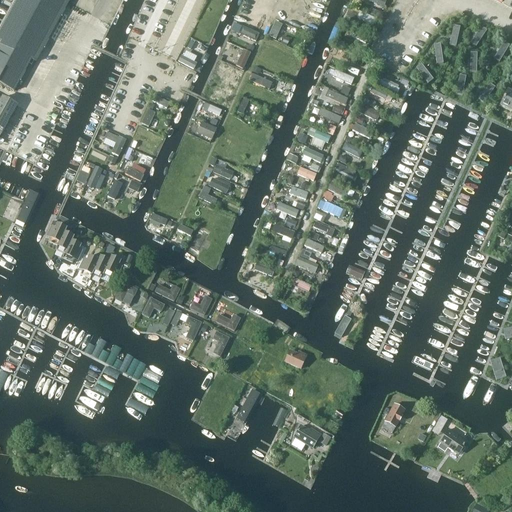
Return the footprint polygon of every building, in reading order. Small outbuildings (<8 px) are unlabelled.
[(0,83),(14,91),(32,60),(36,62),(70,0),(16,0),(0,30),(0,83)] [(511,93),(508,92),(500,107),(511,112),(511,93)] [(155,97),(152,103),(167,111),(170,104),(155,97)] [(0,136),(0,137),(17,106),(2,98),(1,99),(0,98),(0,136)] [(141,127),(148,130),(155,116),(149,112),(141,127)] [(111,154),(118,158),(126,143),(119,139),(111,154)] [(217,166),(214,174),(230,181),(234,173),(217,166)] [(86,188),(93,191),(103,172),(96,169),(86,188)] [(145,178),(128,170),(125,176),(142,184),(145,178)] [(213,180),(209,188),(226,195),(230,187),(213,180)] [(108,199),(114,202),(122,187),(115,183),(108,199)] [(15,224),(24,228),(39,196),(30,192),(15,224)] [(202,193),(199,200),(214,206),(217,200),(202,193)] [(152,220),(171,228),(173,224),(153,216),(152,220)] [(65,233),(67,229),(57,224),(49,243),(58,247),(65,233)] [(180,225),(178,231),(190,236),(193,231),(180,225)] [(72,241),(74,237),(65,233),(58,247),(56,251),(65,255),(72,241)] [(65,255),(63,259),(73,264),(81,245),(72,241),(65,255)] [(511,243),(503,264),(511,265),(511,243)] [(99,261),(98,261),(89,257),(81,275),(90,280),(92,275),(99,261)] [(110,261),(109,261),(100,257),(98,261),(99,261),(92,275),(101,280),(103,276),(103,275),(110,261)] [(103,275),(103,276),(112,280),(121,261),(111,257),(109,261),(110,261),(103,275)] [(292,279),(289,284),(309,293),(312,287),(292,279)] [(122,282),(114,299),(121,303),(126,293),(133,297),(137,289),(122,282)] [(180,288),(172,285),(170,290),(158,284),(154,293),(173,302),(180,288)] [(212,299),(204,295),(199,305),(193,301),(189,309),(203,316),(212,299)] [(164,305),(150,297),(141,314),(148,318),(153,309),(160,312),(164,305)] [(201,322),(188,316),(184,324),(190,327),(185,338),(193,341),(201,322)] [(343,344),(350,347),(360,324),(353,321),(343,344)] [(511,328),(503,330),(505,340),(511,338),(511,328)] [(229,338),(216,331),(212,339),(218,342),(212,353),(220,357),(229,338)] [(256,353),(243,345),(238,352),(244,355),(238,366),(245,370),(256,353)] [(301,369),(307,356),(299,353),(298,355),(290,352),(285,363),(301,369)] [(500,359),(490,362),(496,381),(506,378),(500,359)] [(252,394),(237,423),(246,427),(260,398),(252,394)] [(401,412),(403,409),(394,404),(384,422),(396,428),(403,414),(401,412)] [(313,449),(321,436),(311,430),(309,432),(301,427),(294,438),(313,449)] [(458,455),(465,444),(452,435),(453,434),(448,430),(440,443),(449,449),(448,450),(453,453),(454,452),(458,455)]
